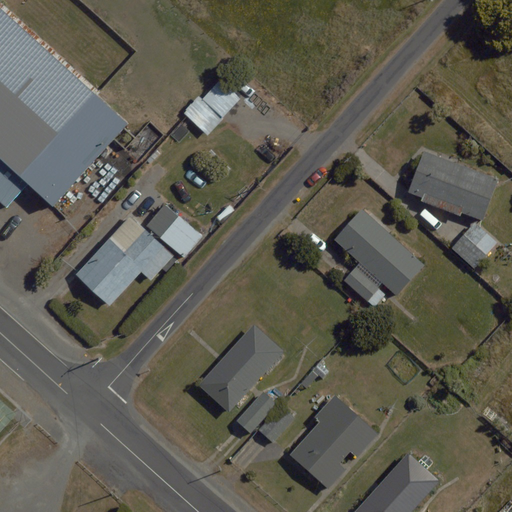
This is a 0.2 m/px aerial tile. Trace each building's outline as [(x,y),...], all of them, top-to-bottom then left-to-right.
[(118,157),(0,47),(0,235),(22,211),(46,234),(118,157)] [(418,186),(400,233),(473,262),(492,216),(418,186)] [(131,213),(75,275),(112,309),(145,273),(153,281),(177,255),(131,213)] [(361,245),(321,285),(377,341),(418,300),(361,245)] [(260,327),(204,390),(238,420),(294,358),(260,327)] [(282,403),(266,389),(238,424),(254,437),(282,403)] [(335,397),(287,452),(331,491),(380,436),(335,397)] [(276,447),(295,420),(281,410),(261,436),(276,447)] [(410,458),(362,511),(421,511),(443,488),(410,458)]
